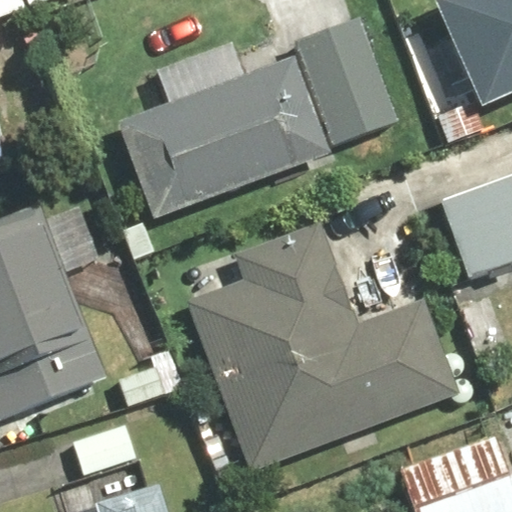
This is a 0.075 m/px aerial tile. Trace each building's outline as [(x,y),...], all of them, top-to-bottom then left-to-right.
[(0,0),(0,22),(67,3),(66,0),(0,0)] [(511,0),(430,0),(426,2),(476,116),(511,99),(511,0)] [(167,108),(111,131),(151,228),(399,126),(355,19),(289,46),(291,59),(240,80),(226,47),(154,77),(167,108)] [(511,176),(429,205),(458,289),(511,270),(511,176)] [(43,220),(0,235),(0,423),(106,385),(66,276),(98,265),(78,211),(44,223),(43,220)] [(316,229),(234,257),(243,283),(181,305),(240,478),(456,400),(422,301),(349,326),(316,229)] [(487,288),(450,305),(476,361),(511,345),(487,288)] [(153,367),(114,380),(125,412),(177,394),(162,352),(149,357),(153,367)] [(492,438),(397,468),(411,511),(511,511),(511,476),(505,479),(492,438)] [(162,511),(156,489),(87,509),(87,511),(162,511)]
